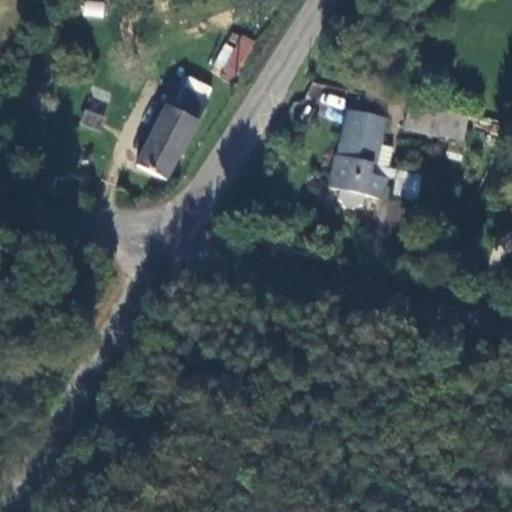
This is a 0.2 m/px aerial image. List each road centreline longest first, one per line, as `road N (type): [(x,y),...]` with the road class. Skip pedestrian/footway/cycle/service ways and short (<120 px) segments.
road 1 (residential): [(164,249),(511,330)]
road 2 (secondary): [(2,511),(164,249)]
road 3 (secondary): [(164,249),(318,0)]
road 4 (unclassified): [(0,216),(164,249)]
